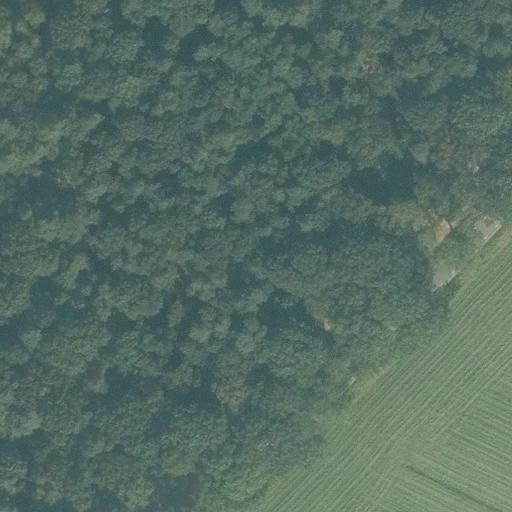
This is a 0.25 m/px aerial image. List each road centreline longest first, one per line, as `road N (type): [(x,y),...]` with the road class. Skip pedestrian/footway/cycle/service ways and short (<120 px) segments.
road 1 (tertiary): [(218,511),(511,199)]
road 2 (track): [(0,126),(137,0)]
